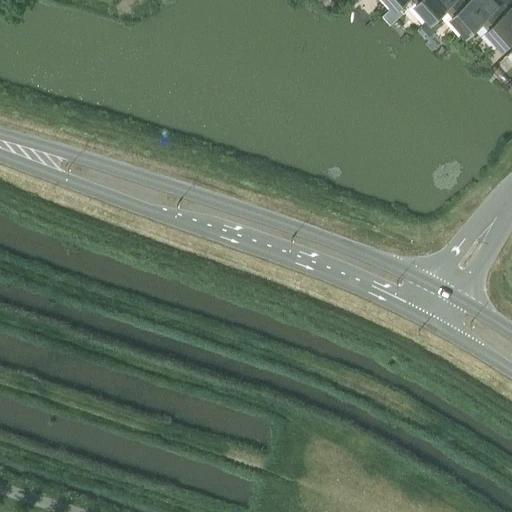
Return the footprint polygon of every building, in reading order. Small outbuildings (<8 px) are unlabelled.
[(415,0),(431,16),(444,5),(443,4),(447,0),(415,0)] [(447,0),(443,4),(444,5),(466,30),(479,18),(479,17),(496,2),(495,2),(493,0),(447,0)] [(511,0),(497,0),(495,2),(496,2),(479,17),(479,18),(502,43),(511,33),(511,0)] [(332,14),(338,9),(335,6),(329,11),(332,14)] [(364,24),(367,27),(373,22),(370,19),(364,24)] [(400,38),(403,41),(408,35),(406,32),(400,38)] [(436,51),(438,54),(444,48),(442,45),(436,51)] [(478,59),(473,64),(472,65),(474,68),(480,62),(478,59)] [(490,73),(491,73),(496,68),(494,65),(488,70),(490,73)] [(511,85),(509,82),(503,87),(506,90),(511,85)]
